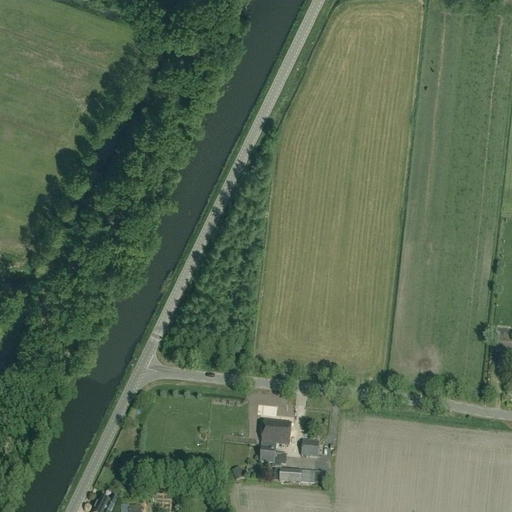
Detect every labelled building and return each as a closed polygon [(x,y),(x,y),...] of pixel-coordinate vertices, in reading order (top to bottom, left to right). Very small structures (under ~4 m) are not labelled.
[(494,348),(511,349),(511,331),(501,331),(501,328),(496,327),(496,330),(494,348)] [(292,424),(264,421),(262,446),(289,447),(292,424)] [(302,441),(301,457),(318,459),(320,443),(302,441)] [(276,450),(262,448),(260,464),(273,465),(272,469),(280,469),(281,466),(286,467),(287,456),(275,455),(276,450)] [(314,465),(313,473),(302,472),(280,470),(279,483),(301,485),(315,486),(315,485),(322,486),(323,466),(314,465)] [(231,471),(236,481),(243,477),(239,468),(231,471)] [(112,511),(117,500),(113,498),(111,504),(100,499),(93,511),(112,511)]
